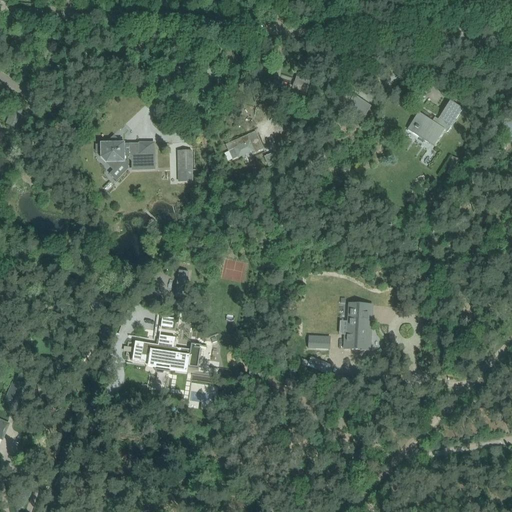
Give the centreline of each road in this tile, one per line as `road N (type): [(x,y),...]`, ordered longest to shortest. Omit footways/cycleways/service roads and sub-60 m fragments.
road 1 (residential): [(511,43),(71,13)]
road 2 (unknown): [(72,511),(102,392),(179,217)]
road 3 (residential): [(348,511),(511,345)]
